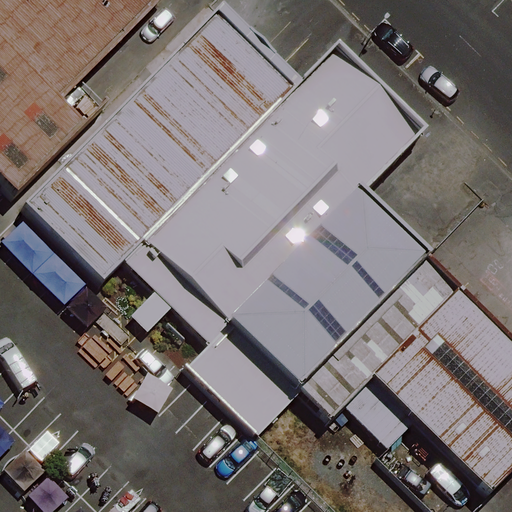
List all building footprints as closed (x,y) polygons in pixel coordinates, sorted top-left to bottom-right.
[(0,0),(0,208),(61,147),(43,129),(148,21),(126,0),(0,0)] [(271,95),(196,22),(1,222),(76,295),(114,256),(271,95)] [(271,95),(114,256),(192,331),(317,202),(390,129),(312,54),(271,95)] [(317,202),(192,331),(298,433),(347,388),(423,303),(317,202)] [(511,381),(423,303),(347,388),(470,497),(511,449),(511,381)]
